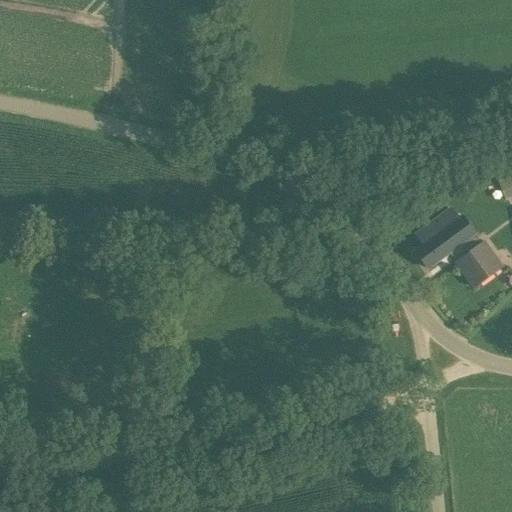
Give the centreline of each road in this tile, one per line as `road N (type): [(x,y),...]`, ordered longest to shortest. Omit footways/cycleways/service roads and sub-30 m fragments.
road 1 (unclassified): [(417,315),(364,236),(305,189),(247,162),(0,104)]
road 2 (track): [(0,469),(425,387)]
road 3 (unclassified): [(439,511),(425,387)]
